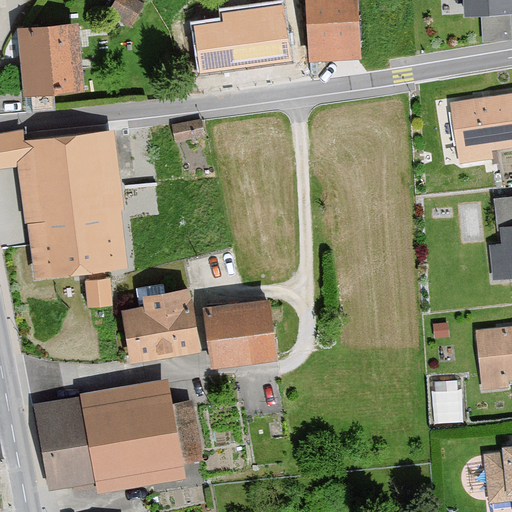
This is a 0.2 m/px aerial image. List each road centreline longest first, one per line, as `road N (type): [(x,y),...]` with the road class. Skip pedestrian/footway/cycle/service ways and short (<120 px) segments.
road 1 (residential): [(0,124),(511,49)]
road 2 (secondary): [(29,511),(6,387)]
